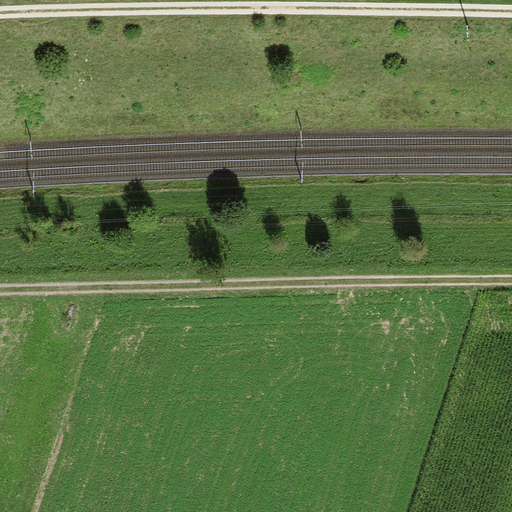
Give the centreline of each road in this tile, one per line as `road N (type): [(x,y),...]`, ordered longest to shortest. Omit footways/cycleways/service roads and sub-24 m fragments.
road 1 (track): [(0,289),(511,273)]
road 2 (track): [(0,15),(511,13)]
